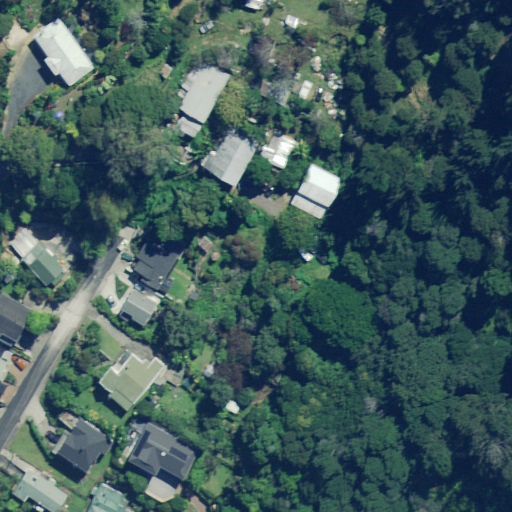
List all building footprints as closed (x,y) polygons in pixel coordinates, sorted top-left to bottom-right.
[(58,17),(32,35),(48,57),(45,59),(55,73),(58,71),(68,85),(94,67),(58,17)] [(28,37),(21,27),(4,38),(11,48),(28,37)] [(184,109),(175,125),(195,136),(229,75),(199,58),(173,103),(184,109)] [(292,89),(265,78),(259,93),(286,104),(292,89)] [(258,145),(230,128),(221,143),(215,140),(201,164),(235,183),(258,145)] [(343,179),(312,163),(291,201),(322,217),(343,179)] [(16,251),(46,284),(51,280),(55,284),(68,272),(34,235),(16,251)] [(168,238),(162,247),(148,238),(138,255),(140,257),(131,272),(157,289),(183,248),(168,238)] [(157,303),(133,288),(121,306),(145,322),(157,303)] [(31,310),(0,294),(0,328),(17,337),(31,310)] [(113,397),(119,402),(128,409),(164,366),(148,352),(147,353),(135,343),(129,350),(134,354),(124,366),(116,359),(97,383),(113,397)] [(0,395),(2,397),(8,386),(0,381),(0,376),(8,362),(12,364),(17,355),(0,345),(0,395)] [(212,361),(204,371),(217,383),(226,372),(212,361)] [(149,418),(140,413),(135,422),(145,427),(149,418)] [(113,442),(78,415),(55,445),(87,469),(101,450),(105,453),(113,442)] [(199,450),(150,422),(130,457),(156,472),(160,464),(184,477),(199,450)] [(55,511),(67,495),(28,468),(12,491),(25,500),(29,494),(54,511),(55,511)] [(129,500),(109,489),(105,496),(98,493),(88,511),(132,511),(125,508),(129,500)]
